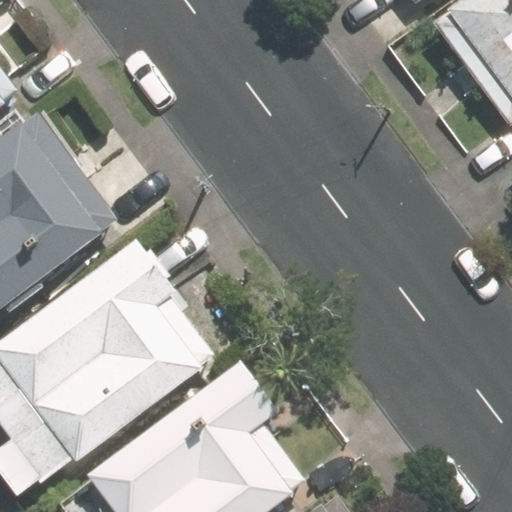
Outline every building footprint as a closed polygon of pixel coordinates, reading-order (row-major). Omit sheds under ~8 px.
[(511,0),(460,0),(447,9),(511,101),(511,0)] [(0,12),(0,99),(18,86),(0,62),(0,15),(1,14),(0,12)] [(0,306),(129,214),(53,110),(0,148),(0,306)] [(38,511),(27,496),(214,359),(234,344),(190,284),(156,238),(151,231),(0,342),(0,511),(38,511)] [(251,360),(105,467),(131,501),(116,511),(266,511),(313,478),(271,422),(288,410),(297,403),(260,353),(251,360)] [(361,511),(345,490),(316,511),(361,511)]
